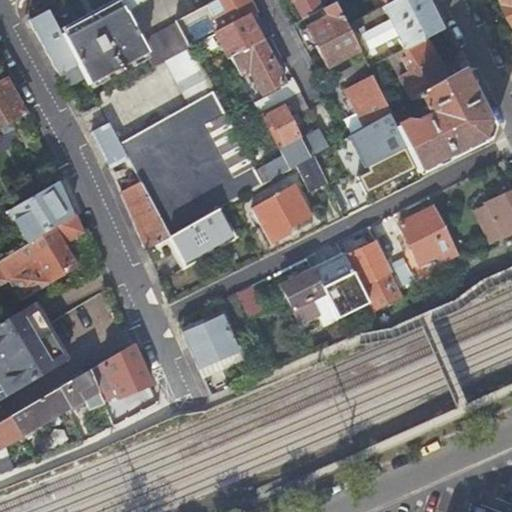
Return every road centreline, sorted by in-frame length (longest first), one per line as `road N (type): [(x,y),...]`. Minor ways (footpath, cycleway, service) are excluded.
road 1 (residential): [(511,144),(150,324)]
road 2 (residential): [(0,19),(150,324)]
road 3 (residential): [(511,434),(333,511)]
road 4 (residential): [(450,0),(511,121)]
